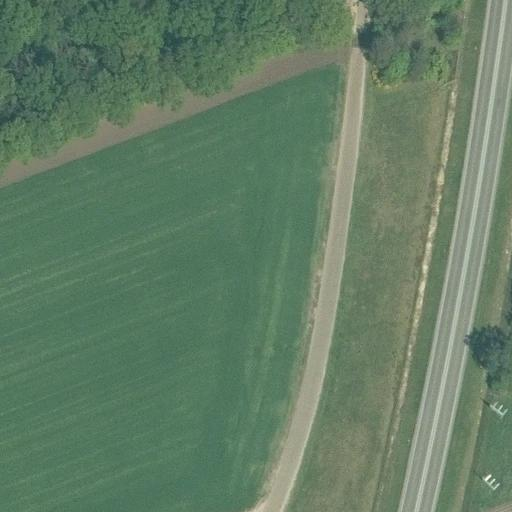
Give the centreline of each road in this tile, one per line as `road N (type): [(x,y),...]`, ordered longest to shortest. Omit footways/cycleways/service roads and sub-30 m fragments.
road 1 (unclassified): [(270,511),(298,435),(323,318),(360,0)]
road 2 (trunk): [(416,511),(448,371),(505,0)]
